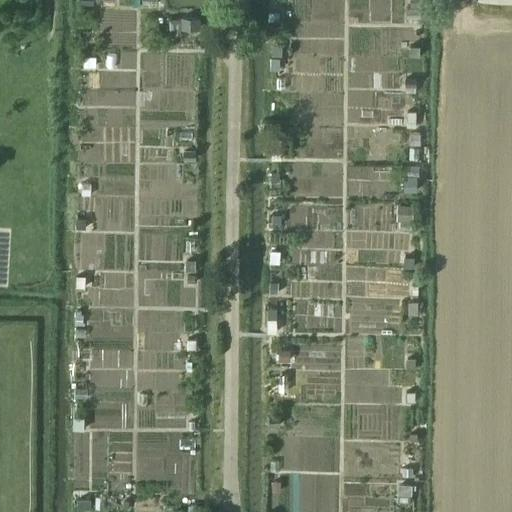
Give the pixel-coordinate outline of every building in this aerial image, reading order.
[(169,19),(169,33),(181,33),(181,30),(182,30),(201,30),(201,20),(201,18),(199,18),(182,18),(182,19),(169,19)] [(95,34),(84,34),(84,47),(96,47),(95,35),(95,34)] [(410,46),(410,56),(420,56),(420,46),(410,46)] [(84,57),(84,66),(96,66),(97,57),(84,57)] [(411,133),(411,145),(421,145),(421,133),(411,133)] [(418,178),(408,177),(408,191),(418,191),(418,178)] [(403,203),(403,219),(412,219),(413,203),(403,203)] [(77,218),(77,228),(86,228),(86,218),(77,218)] [(405,256),(403,267),(414,269),(415,257),(405,256)] [(77,276),(77,287),(85,287),(86,277),(77,276)] [(279,283),(270,283),(271,293),(279,293),(279,283)] [(409,301),(409,313),(419,313),(419,301),(409,301)] [(269,307),(268,332),(277,332),(278,307),(269,307)] [(291,350),(279,350),(279,362),(291,362),(291,350)] [(407,358),(407,369),(416,369),(416,358),(407,358)] [(280,375),(279,384),(288,384),(288,375),(280,375)] [(407,392),(406,402),(415,402),(416,392),(407,392)] [(403,468),(403,476),(413,477),(413,468),(403,468)] [(281,481),(272,481),(272,492),(281,491),(281,481)] [(399,484),(399,495),(412,495),(413,485),(399,484)] [(80,498),(80,508),(91,508),(91,498),(80,498)]
